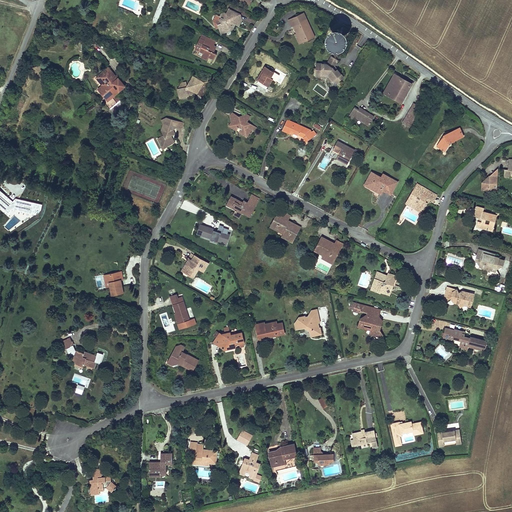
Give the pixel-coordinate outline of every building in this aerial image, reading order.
[(230,25),(234,16),(228,13),(226,17),(222,15),(217,13),(215,18),(216,18),(215,21),(216,23),(213,25),(215,31),(219,29),(221,33),(227,31),(230,25)] [(287,27),(289,26),(302,20),(299,15),(284,21),(287,27)] [(310,39),(302,20),(289,26),(292,34),(296,42),(301,39),(302,42),(310,39)] [(295,45),(302,42),(301,39),(296,42),(292,34),(290,35),(295,45)] [(335,36),(334,36),(332,36),(331,36),(330,37),(329,37),(328,38),(327,39),(327,41),(327,42),(328,43),(328,44),(329,45),(330,46),(331,46),(333,47),(334,46),(335,46),(336,45),(337,44),(338,43),(338,42),(338,40),(337,39),(337,38),(336,37),(335,36)] [(195,52),(199,54),(196,59),(201,61),(203,58),(209,61),(212,55),(209,54),(204,51),(206,46),(209,47),(211,43),(201,39),(199,42),(195,40),(190,50),(195,52)] [(314,65),(314,74),(326,74),(332,81),(335,78),(337,81),(342,78),(335,69),(335,70),(332,67),(333,66),(336,60),(329,56),(325,64),(314,65)] [(97,75),(103,82),(101,84),(94,90),(108,107),(115,101),(111,96),(124,85),(117,76),(116,78),(106,67),(97,75)] [(255,82),(265,88),(269,80),(267,78),(270,73),(262,68),(259,73),(260,73),(255,82)] [(326,74),(314,74),(314,78),(325,77),(329,82),(332,81),(326,74)] [(398,103),(408,84),(392,74),(381,93),(398,103)] [(95,77),(101,84),(103,82),(97,75),(95,77)] [(194,97),(200,86),(189,80),(186,86),(185,90),(182,90),(181,86),(178,86),(178,91),(175,92),(176,102),(188,99),(186,97),(188,94),(190,95),(194,97)] [(396,106),(398,103),(381,93),(379,96),(396,106)] [(404,129),(413,113),(407,109),(397,125),(404,129)] [(366,129),(371,119),(356,111),(354,113),(350,111),(345,121),(349,123),(351,121),(366,129)] [(246,133),(253,130),(243,123),(244,121),(240,119),(238,123),(235,119),(228,114),(226,118),(230,120),(225,127),(228,129),(232,132),(234,128),(238,131),(237,132),(244,136),(246,133)] [(173,128),(169,121),(162,121),(158,124),(161,127),(159,133),(162,138),(156,142),(159,147),(161,145),(164,149),(172,144),(168,137),(172,134),(170,130),(173,128)] [(304,132),(283,122),(277,133),(285,137),(287,132),(290,133),(289,135),(293,137),(294,135),(295,135),(296,134),(300,135),(302,137),(298,140),(302,144),(312,136),(309,132),(306,134),(304,132)] [(236,134),(237,132),(238,131),(234,128),(232,132),(228,129),(230,135),(234,137),(236,134)] [(448,141),(459,137),(456,128),(441,134),(433,146),(441,151),(448,141)] [(350,152),(334,143),(330,149),(336,153),(335,155),(329,152),(328,154),(334,157),(333,159),(344,165),(350,152)] [(342,168),(344,165),(333,159),(332,158),(330,161),(342,168)] [(511,158),(508,158),(505,168),(505,171),(502,170),(501,176),(508,177),(510,175),(511,177),(511,158)] [(387,195),(393,182),(379,174),(378,178),(374,175),(372,178),(367,175),(361,186),(367,189),(369,185),(374,188),(372,192),(377,194),(379,191),(382,185),(384,186),(381,192),(387,195)] [(493,185),(493,176),(485,176),(485,179),(481,180),(479,182),(479,192),(490,192),(490,188),(493,185)] [(429,202),(433,196),(418,188),(419,186),(413,183),(404,197),(406,198),(404,202),(413,208),(414,207),(420,210),(422,207),(421,207),(423,202),(421,201),(423,198),(426,200),(429,202)] [(35,215),(37,210),(41,211),(42,206),(38,205),(15,199),(14,202),(0,190),(0,206),(9,213),(12,209),(35,215)] [(246,219),(251,209),(244,205),(239,202),(238,204),(237,206),(235,206),(233,204),(231,203),(232,201),(227,197),(223,204),(229,207),(230,212),(229,215),(235,219),(238,215),(246,219)] [(244,205),(251,209),(256,201),(248,197),(244,205)] [(413,208),(404,202),(402,204),(418,214),(420,210),(414,207),(413,208)] [(229,207),(223,204),(221,207),(230,212),(229,207)] [(475,226),(491,229),(494,214),(481,211),(482,207),(475,205),(473,216),(479,218),(479,221),(476,220),(475,226)] [(274,216),(286,223),(288,219),(276,212),(274,216)] [(274,216),(267,229),(276,234),(281,236),(280,239),(289,244),(297,230),(293,227),(292,229),(287,227),(286,229),(283,227),(285,223),(286,223),(274,216)] [(148,236),(151,230),(146,227),(143,233),(148,236)] [(224,245),(226,238),(196,227),(194,233),(198,234),(199,232),(204,234),(203,238),(224,245)] [(318,240),(312,251),(317,254),(321,256),(320,258),(330,264),(336,252),(329,249),(331,247),(327,245),(326,246),(324,245),(325,244),(318,240)] [(329,249),(336,252),(340,246),(333,242),(331,247),(329,249)] [(483,251),(477,250),(474,261),(477,261),(479,262),(479,265),(482,265),(482,268),(486,269),(488,267),(490,270),(494,271),(494,270),(496,265),(500,266),(501,266),(502,260),(497,259),(498,257),(493,256),(493,254),(488,252),(487,255),(482,254),(483,251)] [(329,266),(330,264),(320,258),(321,256),(317,254),(315,258),(329,266)] [(187,267),(192,258),(187,256),(183,264),(184,265),(187,267)] [(181,275),(190,280),(195,271),(198,272),(202,264),(192,258),(187,267),(184,265),(182,269),(184,270),(181,275)] [(105,283),(108,282),(109,287),(111,296),(123,294),(120,280),(122,279),(120,272),(104,276),(105,283)] [(381,277),(374,274),(372,279),(374,281),(371,285),(374,289),(372,294),(377,295),(377,294),(382,296),(385,290),(389,289),(391,282),(384,280),(384,281),(380,280),(381,277)] [(456,289),(445,287),(443,300),(446,300),(450,299),(452,302),(457,303),(460,307),(463,304),(470,306),(473,294),(471,293),(470,291),(468,292),(464,291),(464,290),(461,291),(461,290),(457,292),(456,289)] [(177,326),(186,323),(179,299),(174,301),(169,302),(172,316),(174,315),(177,326)] [(355,313),(357,307),(350,305),(348,312),(355,314),(355,313)] [(362,315),(364,309),(357,307),(355,313),(362,315)] [(374,317),(375,312),(364,309),(362,315),(362,317),(356,320),(354,327),(368,331),(367,333),(373,340),(378,337),(375,333),(376,326),(373,321),(374,317)] [(316,324),(314,312),(308,314),(306,319),(304,320),(303,318),(297,320),(293,325),(294,332),(303,331),(305,329),(308,328),(309,333),(307,333),(308,339),(315,338),(313,331),(315,331),(313,324),(316,324)] [(253,326),(256,342),(265,340),(263,335),(275,332),(276,338),(282,337),(279,325),(274,326),(273,324),(261,326),(261,324),(253,326)] [(443,339),(446,340),(447,335),(453,337),(454,332),(445,330),(443,339)] [(485,348),(487,341),(470,337),(470,338),(464,337),(465,335),(461,334),(462,332),(455,330),(454,332),(453,337),(447,335),(446,340),(452,341),(452,339),(461,341),(460,345),(468,347),(468,344),(485,348)] [(263,335),(265,340),(276,338),(275,332),(263,335)] [(69,334),(62,337),(65,346),(72,343),(69,334)] [(216,335),(210,345),(222,352),(225,348),(232,346),(237,345),(239,345),(240,344),(239,335),(228,337),(227,334),(218,336),(216,335)] [(82,351),(74,348),(71,356),(75,357),(74,359),(73,361),(81,364),(82,362),(85,364),(91,366),(93,366),(97,355),(86,351),(85,352),(82,351)] [(189,373),(195,363),(179,354),(180,351),(177,350),(168,353),(170,358),(165,359),(162,364),(167,367),(174,365),(176,365),(176,364),(178,365),(178,367),(189,373)] [(319,399),(323,409),(329,406),(325,397),(319,399)] [(424,434),(422,424),(413,426),(412,424),(404,425),(403,424),(392,426),(395,439),(400,438),(403,437),(403,435),(414,433),(415,436),(424,434)] [(459,434),(458,425),(436,427),(437,441),(442,441),(442,435),(454,434),(459,434)] [(378,448),(374,430),(365,432),(365,433),(362,434),(362,433),(355,434),(356,438),(354,438),(352,438),(353,444),(361,443),(362,445),(362,449),(369,447),(368,443),(372,443),(373,449),(378,448)] [(237,446),(248,450),(251,441),(240,437),(237,446)] [(202,444),(197,444),(197,443),(190,442),(190,453),(196,453),(196,458),(193,458),(192,463),(201,464),(201,461),(209,461),(209,463),(215,464),(216,451),(204,450),(204,452),(202,452),(202,449),(202,444)] [(286,459),(297,457),(295,445),(284,447),(283,448),(282,448),(281,448),(281,449),(280,450),(280,451),(277,452),(277,451),(270,453),(272,463),(277,462),(277,464),(287,462),(286,459)] [(173,466),(173,455),(162,455),(162,464),(162,467),(159,467),(159,464),(151,464),(151,474),(162,474),(162,477),(169,478),(169,466),(173,466)] [(335,462),(335,455),(321,455),(313,455),(314,462),(319,462),(319,465),(322,468),(325,465),(331,465),(331,462),(335,462)] [(255,480),(261,465),(256,463),(257,459),(251,457),(250,460),(245,458),(240,471),(246,473),(247,470),(251,472),(250,474),(249,478),(255,480)] [(101,470),(91,470),(91,479),(97,479),(97,477),(101,477),(101,470)] [(91,479),(88,479),(89,491),(98,491),(98,489),(103,489),(105,488),(110,492),(116,486),(110,481),(110,477),(101,477),(97,477),(97,479),(91,479)]
